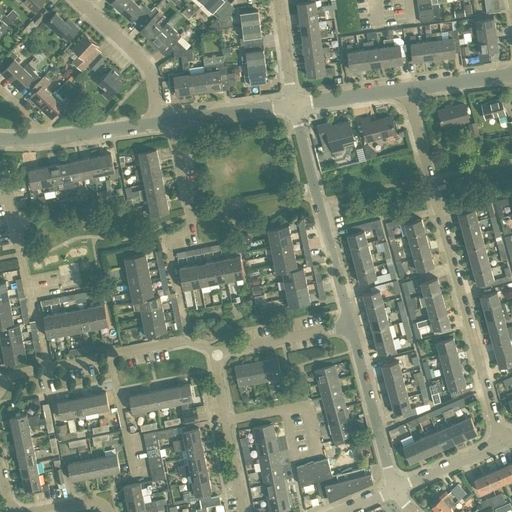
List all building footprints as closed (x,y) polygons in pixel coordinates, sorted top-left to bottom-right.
[(42,6),(40,4),(44,0),(23,0),(36,12),(31,17),(38,24),(50,12),(43,5),(42,6)] [(121,11),(131,0),(113,0),(111,2),(121,11)] [(162,27),(157,23),(164,15),(159,11),(160,10),(155,6),(151,10),(141,1),(138,5),(133,0),(131,0),(121,11),(131,21),(137,15),(146,24),(141,30),(151,39),(158,32),(161,28),(162,27)] [(206,0),(203,3),(212,12),(214,10),(218,14),(223,9),(219,5),(223,0),(206,0)] [(297,3),(298,13),(324,10),(324,5),(316,6),(315,0),(297,3)] [(331,4),(324,5),(324,10),(333,9),(337,8),(335,0),(331,0),(331,4)] [(223,9),(218,14),(219,16),(220,22),(220,27),(232,26),(231,17),(229,14),(235,7),(230,2),(223,9)] [(471,3),(464,4),(466,13),(473,12),(471,3)] [(188,19),(192,15),(185,8),(182,12),(188,19)] [(242,26),(260,23),(258,10),(240,12),(242,26)] [(300,24),(318,21),(317,16),(325,15),(324,10),(298,13),(300,24)] [(70,26),(56,12),(47,22),(61,36),(62,35),(67,41),(79,28),(73,23),(70,26)] [(0,35),(4,31),(6,33),(15,23),(6,14),(1,19),(0,18),(0,35)] [(433,14),(419,16),(420,22),(434,20),(433,14)] [(221,31),(220,27),(220,22),(219,16),(209,27),(221,31)] [(472,27),(470,27),(470,32),(495,28),(494,17),(476,20),(476,26),(472,27)] [(27,35),(36,26),(31,21),(22,30),(27,35)] [(161,28),(158,32),(151,39),(161,49),(166,44),(170,48),(171,47),(174,50),(174,51),(186,49),(187,49),(186,49),(177,40),(180,37),(176,33),(178,32),(172,27),(174,26),(168,21),(167,22),(162,27),(161,28)] [(301,34),(327,30),(326,25),(319,26),(318,21),(300,24),(301,34)] [(242,26),(244,37),(240,38),(241,45),(245,45),(254,44),(253,36),(261,35),(260,23),(242,26)] [(495,28),(470,32),(471,37),(478,36),(478,41),(497,38),(497,37),(495,28)] [(303,44),(321,42),(320,36),(328,35),(327,30),(301,34),(303,44)] [(442,38),(444,56),(455,55),(455,52),(460,51),(457,30),(447,31),(447,37),(442,38)] [(444,56),(442,38),(437,39),(436,32),(431,33),(434,58),(444,56)] [(424,59),(434,58),(431,33),(426,33),(427,40),(421,41),(424,59)] [(96,55),(92,51),(97,46),(86,35),(69,53),(75,59),(73,62),(82,70),(88,64),(89,64),(97,56),(96,55)] [(424,59),(421,41),(416,42),(415,35),(410,36),(411,42),(413,61),(424,59)] [(388,39),(392,64),(402,62),(402,61),(401,52),(400,45),(400,44),(394,45),(393,38),(388,39)] [(479,46),(472,47),(473,52),(477,52),(489,50),(498,49),(497,41),(497,39),(497,38),(478,41),(479,41),(479,46)] [(381,65),(392,64),(388,39),(384,39),(384,46),(379,47),(381,65)] [(361,68),(371,67),(368,41),(363,42),(364,49),(358,50),(361,68)] [(381,65),(379,47),(374,48),(373,41),(368,41),(371,67),(381,65)] [(304,54),(330,51),(329,46),(322,47),(321,42),(303,44),(304,54)] [(254,44),(245,45),(247,64),(265,62),(264,51),(255,52),(254,44)] [(361,68),(358,50),(353,50),(352,44),(347,44),(350,69),(361,68)] [(186,49),(174,51),(174,56),(187,55),(188,60),(194,60),(192,48),(187,49),(186,49)] [(0,64),(5,69),(2,72),(11,80),(24,67),(18,62),(21,59),(12,50),(1,62),(0,63),(0,64)] [(306,65),(324,62),(323,57),(331,56),(330,51),(304,54),(306,65)] [(97,56),(89,64),(94,69),(104,59),(98,53),(96,55),(97,56)] [(31,88),(41,78),(33,70),(34,68),(28,62),(24,67),(11,80),(20,89),(26,83),(31,88)] [(204,71),(207,89),(222,87),(221,79),(227,79),(225,62),(204,65),(205,71),(204,71)] [(247,64),(242,64),(245,84),(268,81),(265,62),(247,64)] [(324,62),(306,65),(307,75),(333,72),(332,67),(325,68),(324,62)] [(108,98),(123,83),(116,76),(119,72),(113,67),(98,83),(106,89),(102,93),(108,98)] [(176,86),(177,93),(192,91),(190,73),(189,68),(183,69),(184,74),(174,76),(174,73),(167,74),(169,87),(176,86)] [(192,91),(207,89),(204,71),(190,73),(192,91)] [(44,104),(53,95),(45,88),(51,81),(44,75),(41,78),(31,88),(35,92),(29,98),(40,108),(44,104)] [(44,104),(40,108),(51,119),(57,113),(60,116),(73,103),(66,97),(61,103),(53,95),(44,104)] [(505,114),(501,99),(482,104),(486,119),(498,116),(501,124),(502,125),(504,126),(508,125),(507,122),(505,114)] [(442,127),(468,120),(464,103),(438,110),(442,127)] [(395,133),(391,117),(370,122),(368,117),(361,119),(366,141),(395,133)] [(321,134),(324,145),(318,147),(319,152),(332,148),(333,152),(344,149),(343,144),(354,141),(349,121),(332,126),(333,131),(321,134)] [(472,139),(480,137),(476,121),(468,123),(472,139)] [(364,162),(370,160),(366,146),(360,148),(364,162)] [(141,163),(159,159),(156,149),(131,154),(132,158),(139,157),(141,163)] [(100,155),(104,173),(109,172),(110,179),(116,178),(111,153),(100,155)] [(98,174),(104,173),(100,155),(90,157),(95,182),(99,181),(98,174)] [(90,183),(95,182),(90,157),(80,159),(83,177),(88,176),(90,183)] [(69,161),(70,161),(69,158),(62,160),(63,163),(59,163),(63,182),(64,188),(74,186),(69,161)] [(78,179),(83,177),(80,159),(70,161),(69,161),(74,186),(79,186),(78,179)] [(135,175),(161,169),(159,159),(141,163),(142,168),(134,169),(135,174),(135,175)] [(63,182),(59,163),(49,165),(54,190),(59,189),(58,183),(63,182)] [(50,191),(54,190),(49,165),(39,167),(42,185),(48,184),(50,191)] [(37,187),(42,185),(39,167),(28,169),(33,194),(38,193),(37,187)] [(144,183),(163,180),(161,169),(135,175),(135,174),(130,175),(131,180),(143,178),(144,183)] [(139,195),(165,190),(163,180),(144,183),(145,188),(138,190),(139,195)] [(148,204),(167,200),(165,190),(139,195),(140,199),(147,198),(148,204)] [(44,195),(38,196),(40,206),(39,210),(39,213),(48,211),(44,195)] [(68,204),(78,202),(77,195),(67,197),(68,204)] [(495,201),(500,218),(504,217),(501,206),(508,204),(507,197),(495,201)] [(495,216),(490,199),(477,203),(479,209),(487,207),(490,217),(495,216)] [(167,200),(148,204),(149,209),(143,210),(144,215),(169,210),(167,200)] [(461,225),(478,221),(474,208),(458,213),(461,225)] [(380,218),(373,220),(378,239),(385,237),(380,218)] [(392,227),(400,225),(398,219),(385,223),(389,239),(395,237),(392,227)] [(408,235),(424,231),(421,219),(405,223),(408,235)] [(464,237),(481,232),(478,221),(461,225),(464,237)] [(269,238),(291,234),(289,225),(267,229),(269,238)] [(351,246),(367,242),(364,230),(347,234),(351,246)] [(411,247),(428,243),(424,231),(408,235),(411,247)] [(467,249),(484,244),(481,232),(464,237),(467,249)] [(271,247),(293,243),(291,234),(269,238),(271,247)] [(354,258),(370,254),(367,242),(351,246),(354,258)] [(273,256),(294,251),(293,243),(271,247),(273,256)] [(414,259),(431,254),(428,243),(411,247),(414,259)] [(470,260),(487,256),(484,244),(467,249),(470,260)] [(307,258),(311,257),(310,249),(305,250),(304,250),(304,252),(302,252),(303,258),(305,258),(307,258)] [(386,262),(392,261),(389,249),(383,250),(386,262)] [(274,264),(296,260),(294,251),(273,256),(274,264)] [(396,264),(401,262),(398,251),(393,252),(396,264)] [(126,266),(147,262),(145,253),(124,257),(126,266)] [(357,270),(373,266),(370,254),(354,258),(357,270)] [(431,254),(414,259),(417,271),(434,267),(431,254)] [(231,258),(235,279),(244,277),(240,256),(231,258)] [(474,272),(490,268),(487,256),(470,260),(474,272)] [(227,281),(235,279),(231,258),(223,259),(227,281)] [(218,282),(227,281),(223,259),(214,261),(218,282)] [(298,268),(296,260),(274,264),(276,273),(282,272),(298,268)] [(209,284),(218,282),(214,261),(205,263),(209,284)] [(396,278),(392,261),(386,262),(391,279),(396,278)] [(128,275),(149,270),(147,262),(126,266),(128,275)] [(401,262),(396,264),(399,276),(404,274),(401,262)] [(200,286),(209,284),(205,263),(196,264),(200,286)] [(192,287),(200,286),(196,264),(188,266),(192,287)] [(183,289),(192,287),(188,266),(179,268),(183,289)] [(357,270),(360,282),(377,278),(373,266),(357,270)] [(490,268),(474,272),(477,284),(494,280),(494,284),(511,280),(511,275),(509,266),(503,268),(506,276),(493,279),(490,268)] [(284,280),(305,276),(303,267),(298,268),(282,272),(284,280)] [(129,284),(151,279),(149,270),(128,275),(129,284)] [(286,289),(307,285),(305,276),(284,280),(286,289)] [(424,294),(440,290),(437,278),(421,282),(424,294)] [(131,292),(152,288),(151,279),(129,284),(131,292)] [(395,294),(400,293),(397,280),(392,281),(393,286),(395,294)] [(378,284),(370,287),(371,292),(363,294),(366,306),(383,302),(378,284)] [(287,297),(309,293),(307,285),(286,289),(287,297)] [(154,297),(152,288),(131,292),(133,302),(139,300),(154,297)] [(0,300),(9,298),(8,290),(0,291),(0,300)] [(427,306),(443,302),(440,290),(424,294),(427,306)] [(483,308),(500,304),(497,292),(480,296),(483,308)] [(309,293),(287,297),(289,306),(310,302),(309,293)] [(140,309),(162,304),(160,295),(154,297),(139,300),(133,302),(135,310),(140,309)] [(0,309),(11,307),(9,298),(0,300),(0,309)] [(409,311),(418,308),(414,309),(411,301),(406,303),(409,311)] [(369,318),(386,314),(383,302),(366,306),(369,318)] [(430,318),(446,313),(443,302),(427,306),(430,318)] [(95,305),(100,327),(109,325),(105,303),(95,305)] [(142,317),(164,313),(162,304),(140,309),(142,317)] [(486,320),(503,315),(500,304),(483,308),(486,320)] [(91,328),(100,327),(95,305),(87,307),(91,328)] [(0,318),(13,316),(11,307),(0,309),(0,318)] [(83,330),(91,328),(87,307),(78,309),(83,330)] [(418,308),(409,311),(412,323),(421,321),(418,308)] [(74,332),(83,330),(78,309),(70,310),(74,332)] [(402,322),(408,320),(405,309),(399,310),(402,322)] [(65,334),(74,332),(70,310),(61,312),(65,334)] [(57,335),(65,334),(61,312),(52,314),(57,335)] [(144,326),(165,322),(164,313),(142,317),(144,326)] [(446,313),(430,318),(433,330),(450,326),(446,313)] [(48,337),(57,335),(52,314),(43,315),(48,337)] [(372,330),(389,325),(386,314),(369,318),(372,330)] [(489,332),(506,327),(503,315),(486,320),(489,332)] [(0,327),(14,325),(14,324),(13,316),(0,318),(0,327)] [(405,334),(411,332),(408,320),(402,322),(405,334)] [(165,322),(144,326),(146,335),(167,331),(165,322)] [(0,335),(0,336),(22,332),(20,323),(14,324),(14,325),(0,327),(0,335)] [(375,341),(392,337),(389,325),(372,330),(375,341)] [(493,344),(510,339),(506,327),(489,332),(493,344)] [(2,345),(23,341),(22,332),(0,336),(2,345)] [(392,337),(375,341),(379,354),(395,349),(392,337)] [(439,354),(456,349),(453,337),(436,342),(439,354)] [(496,355),(511,351),(511,347),(510,339),(493,344),(496,355)] [(4,354),(25,349),(23,341),(2,345),(4,354)] [(25,349),(4,354),(5,363),(27,358),(25,349)] [(443,365),(459,361),(456,349),(439,354),(443,365)] [(508,371),(511,369),(511,351),(496,355),(499,368),(506,366),(508,371)] [(263,360),(267,380),(282,378),(278,358),(263,360)] [(253,383),(267,380),(263,360),(249,363),(253,383)] [(385,377),(402,372),(398,360),(381,365),(385,377)] [(446,377),(462,373),(459,361),(443,365),(446,377)] [(239,386),(253,383),(249,363),(235,366),(239,386)] [(318,384),(338,379),(334,365),(315,370),(318,384)] [(415,382),(423,379),(421,371),(413,373),(415,382)] [(388,389),(405,384),(402,372),(385,377),(388,389)] [(460,386),(466,385),(462,373),(446,377),(442,379),(443,384),(447,383),(451,396),(462,393),(460,386)] [(505,386),(511,383),(511,376),(502,380),(505,386)] [(322,398),(342,393),(338,379),(318,384),(322,398)] [(421,393),(426,391),(423,379),(415,382),(418,381),(421,393)] [(193,400),(190,383),(177,386),(181,402),(184,416),(182,417),(183,423),(185,422),(185,423),(199,420),(196,406),(189,408),(187,401),(193,400)] [(391,401),(408,396),(405,384),(388,389),(391,401)] [(169,405),(181,402),(177,386),(165,388),(169,405)] [(157,407),(169,405),(165,388),(153,390),(157,407)] [(145,409),(157,407),(153,390),(141,393),(145,409)] [(93,394),(97,411),(109,408),(105,391),(93,394)] [(441,401),(438,392),(432,394),(434,403),(441,401)] [(146,414),(145,409),(141,393),(129,395),(133,417),(146,414)] [(326,412),(345,407),(342,393),(322,398),(326,412)] [(85,413),(97,411),(93,394),(81,396),(85,413)] [(73,416),(85,413),(81,396),(69,399),(73,416)] [(408,396),(391,401),(394,413),(402,411),(404,417),(417,413),(416,406),(411,408),(408,396)] [(450,403),(452,408),(453,407),(454,410),(466,405),(462,397),(450,403)] [(61,418),(73,416),(69,399),(57,401),(61,418)] [(46,425),(52,424),(48,403),(42,404),(45,417),(46,423),(46,425)] [(441,413),(452,408),(450,403),(439,408),(441,413)] [(329,426),(349,420),(345,407),(326,412),(329,426)] [(430,418),(441,413),(439,408),(428,412),(430,418)] [(419,422),(430,418),(428,412),(417,417),(419,422)] [(39,414),(27,416),(27,414),(10,417),(13,429),(29,426),(46,423),(45,417),(40,418),(39,414)] [(411,426),(419,422),(417,417),(409,421),(411,426)] [(459,422),(465,438),(477,433),(470,417),(459,422)] [(76,431),(77,431),(75,420),(69,421),(71,432),(66,432),(65,425),(56,427),(58,441),(77,437),(76,431)] [(349,420),(329,426),(333,441),(334,445),(343,443),(342,437),(353,435),(349,420)] [(454,443),(465,438),(459,422),(447,427),(454,443)] [(403,423),(398,426),(401,433),(406,431),(403,423)] [(255,442),(275,438),(272,424),(252,428),(255,442)] [(15,441),(32,438),(29,426),(13,429),(15,441)] [(158,437),(158,438),(175,435),(173,427),(157,431),(158,437)] [(443,447),(454,443),(447,427),(436,431),(443,447)] [(188,444),(202,441),(199,428),(183,431),(184,439),(173,441),(174,447),(188,444)] [(143,433),(144,439),(158,437),(157,431),(143,433)] [(432,452),(443,447),(436,431),(425,436),(432,452)] [(421,457),(432,452),(425,436),(414,441),(421,457)] [(158,439),(158,438),(158,437),(144,439),(145,445),(158,443),(158,439)] [(17,453),(34,450),(32,438),(15,441),(17,453)] [(258,456),(278,452),(275,438),(255,442),(258,456)] [(195,455),(204,454),(202,441),(188,444),(174,447),(175,452),(186,449),(188,457),(195,455)] [(410,462),(421,457),(414,441),(403,446),(410,462)] [(147,451),(160,449),(158,443),(145,445),(147,451)] [(148,457),(161,455),(160,449),(147,451),(148,457)] [(20,465),(36,462),(34,450),(17,453),(20,465)] [(261,470),(281,466),(278,452),(258,456),(261,470)] [(104,456),(107,473),(120,470),(116,453),(104,456)] [(191,469),(207,466),(204,454),(195,455),(188,457),(189,464),(177,466),(179,472),(191,469)] [(149,463),(162,461),(161,455),(148,457),(149,463)] [(95,475),(107,473),(104,456),(92,458),(95,475)] [(83,478),(95,475),(92,458),(80,461),(83,478)] [(332,475),(327,458),(313,462),(312,460),(304,464),(297,466),(300,484),(316,480),(321,497),(330,495),(331,499),(329,500),(373,481),(371,471),(366,473),(364,466),(352,469),(351,467),(341,471),(342,472),(332,475)] [(71,480),(83,478),(80,461),(68,463),(71,480)] [(150,469),(163,466),(162,461),(149,463),(150,469)] [(22,477),(39,474),(36,462),(20,465),(22,477)] [(503,483),(511,478),(511,472),(508,464),(497,469),(503,483)] [(151,475),(164,472),(163,466),(150,469),(151,475)] [(199,481),(209,479),(207,466),(191,469),(179,472),(180,477),(191,475),(193,481),(193,482),(199,481)] [(264,484),(284,480),(281,466),(261,470),(264,484)] [(61,467),(55,468),(58,483),(64,481),(61,467)] [(492,488),(503,483),(497,469),(486,474),(492,488)] [(164,472),(151,475),(152,481),(165,478),(164,472)] [(39,474),(22,477),(25,489),(27,489),(28,494),(49,489),(48,483),(41,485),(39,474)] [(480,493),(492,488),(486,474),(474,479),(480,493)] [(200,499),(211,497),(210,492),(212,491),(209,479),(199,481),(193,482),(193,481),(188,482),(189,490),(183,491),(184,497),(188,496),(189,501),(200,499)] [(127,499),(143,495),(141,488),(153,486),(152,480),(124,485),(127,499)] [(267,498),(287,494),(284,480),(264,484),(267,498)] [(459,500),(461,498),(469,490),(461,480),(450,490),(459,500)] [(469,490),(461,498),(465,502),(475,493),(471,489),(469,490)] [(444,511),(449,508),(450,508),(455,503),(449,496),(450,495),(445,490),(438,497),(439,499),(431,506),(436,511),(444,511)] [(495,495),(499,505),(505,502),(501,492),(495,495)] [(287,494),(267,498),(269,511),(274,511),(290,509),(287,494)] [(157,505),(155,500),(144,502),(143,495),(127,499),(129,511),(149,507),(157,505)] [(486,511),(499,505),(495,495),(480,501),(486,511)] [(202,511),(207,511),(206,504),(212,503),(211,497),(200,499),(201,507),(202,511)]
